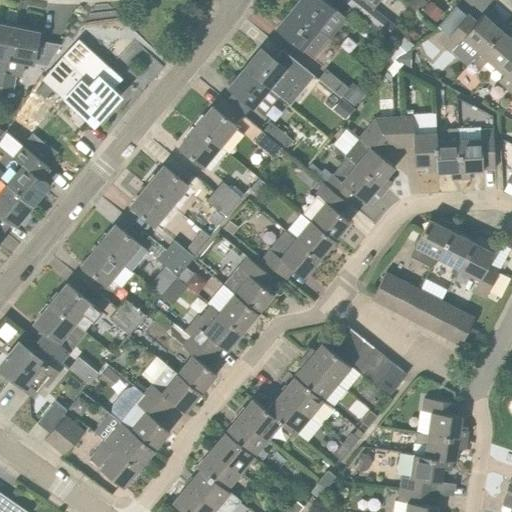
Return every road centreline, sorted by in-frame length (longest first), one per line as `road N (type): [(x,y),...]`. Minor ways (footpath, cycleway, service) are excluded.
road 1 (residential): [(0,295),(234,0)]
road 2 (residential): [(134,511),(175,465),(182,440),(281,324),(322,316),(341,294)]
road 3 (residential): [(341,294),(398,213),(426,202),(496,199),(511,207)]
road 4 (residential): [(476,388),(360,315),(341,294)]
road 5 (residential): [(472,511),(483,435),(476,388)]
